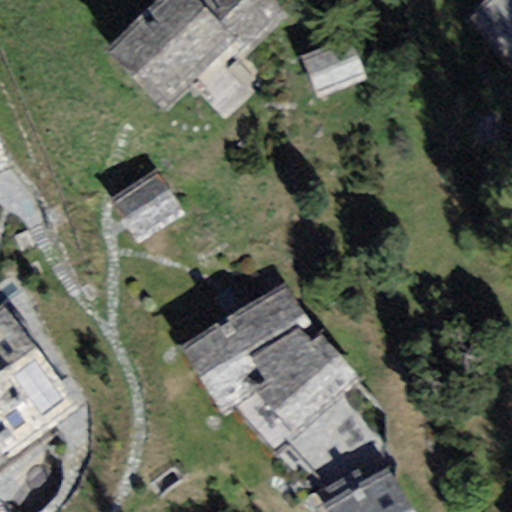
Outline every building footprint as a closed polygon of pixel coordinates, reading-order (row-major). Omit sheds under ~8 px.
[(267,0),(154,0),(91,59),(146,117),(189,82),(220,120),(262,86),(241,59),(285,18),(267,0)] [(511,0),(482,0),(469,13),(511,60),(511,0)] [(344,46),(295,65),(310,103),(359,84),(344,46)] [(149,174),(103,208),(134,249),(179,215),(149,174)] [(279,288),(168,352),(215,427),(234,415),(272,460),(292,446),(312,474),(368,430),(356,385),(315,340),(279,288)] [(0,394),(47,364),(36,349),(0,301),(0,394)] [(360,480),(333,496),(341,511),(408,511),(389,480),(368,492),(360,480)]
